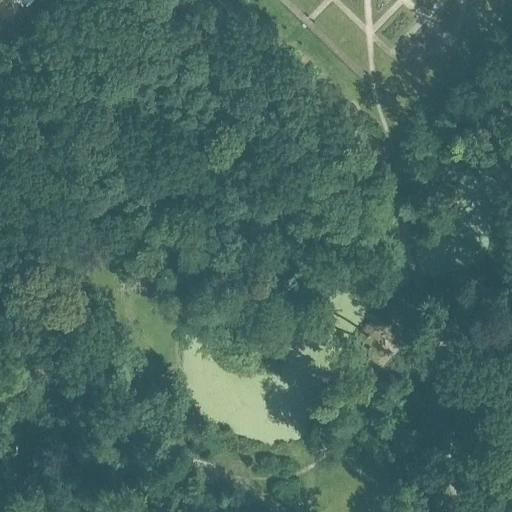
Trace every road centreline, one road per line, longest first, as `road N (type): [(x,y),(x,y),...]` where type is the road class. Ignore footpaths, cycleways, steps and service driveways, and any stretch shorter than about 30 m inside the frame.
road 1 (trunk): [(272,511),(0,231)]
road 2 (trunk): [(0,347),(153,511)]
